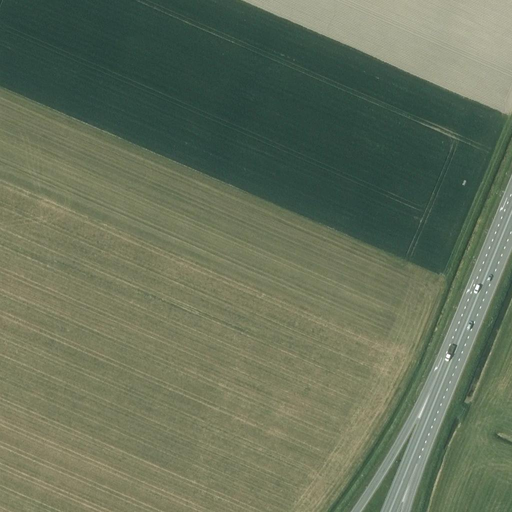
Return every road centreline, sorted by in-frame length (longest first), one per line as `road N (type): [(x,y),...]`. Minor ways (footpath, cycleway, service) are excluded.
road 1 (trunk): [(451,361),(355,511)]
road 2 (trunk): [(451,361),(511,210)]
